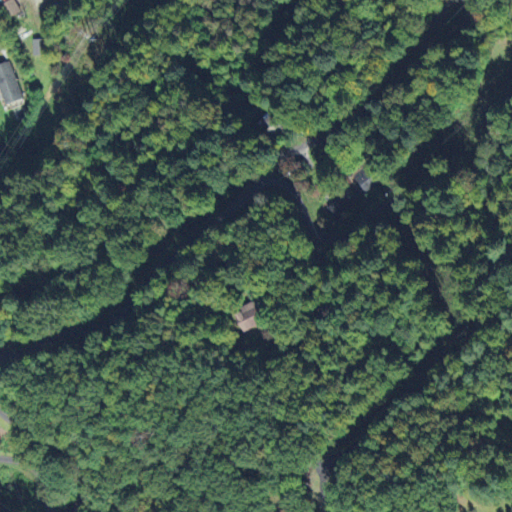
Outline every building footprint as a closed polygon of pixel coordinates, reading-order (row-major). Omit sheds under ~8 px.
[(9,21),(21,15),(14,2),(2,7),(9,21)] [(32,43),(35,60),(45,58),(43,41),(32,43)] [(0,103),(2,103),(4,108),(22,102),(9,64),(0,67),(0,103)] [(381,184),(364,164),(350,176),(358,186),(326,212),(335,223),(346,214),(350,219),(360,211),(355,205),(381,184)] [(234,315),(243,335),(265,326),(256,305),(234,315)]
